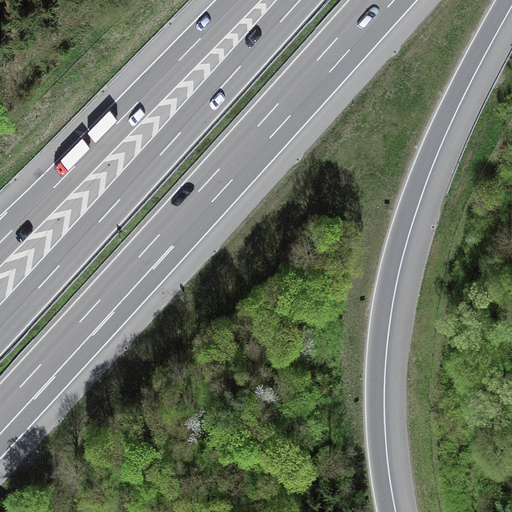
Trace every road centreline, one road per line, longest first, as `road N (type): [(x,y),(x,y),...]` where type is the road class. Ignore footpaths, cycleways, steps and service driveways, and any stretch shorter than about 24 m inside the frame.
road 1 (motorway): [(0,422),(383,0)]
road 2 (motorway): [(386,511),(375,419),(384,287),(447,109),(506,0)]
road 3 (motorway): [(289,0),(0,329)]
road 4 (motorway): [(243,0),(0,242)]
